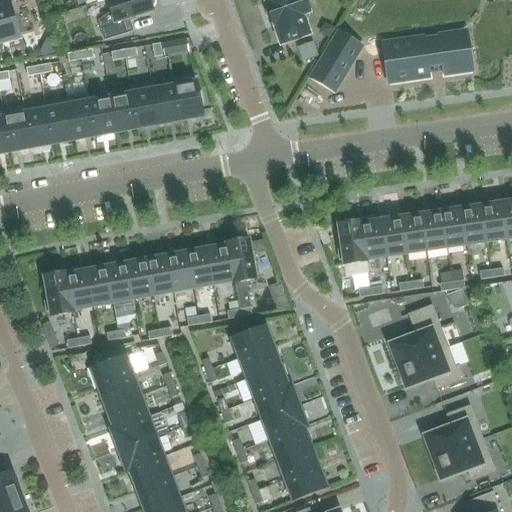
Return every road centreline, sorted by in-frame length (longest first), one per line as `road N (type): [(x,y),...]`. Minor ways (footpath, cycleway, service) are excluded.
road 1 (residential): [(395,511),(398,475),(342,327),(287,272),(251,161)]
road 2 (unclassified): [(251,161),(0,207)]
road 3 (unclassified): [(511,122),(268,158)]
road 4 (residential): [(0,340),(66,511)]
road 5 (residential): [(214,0),(268,158)]
